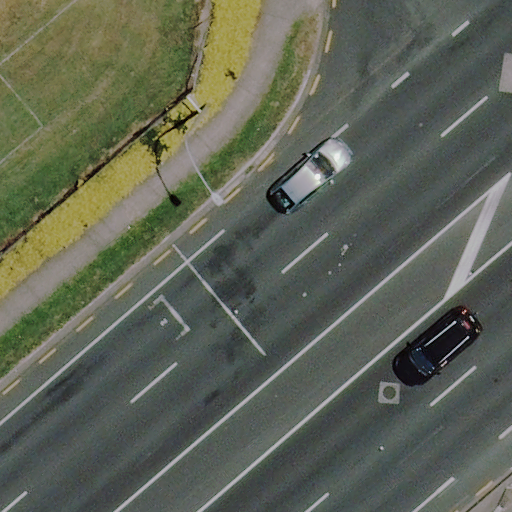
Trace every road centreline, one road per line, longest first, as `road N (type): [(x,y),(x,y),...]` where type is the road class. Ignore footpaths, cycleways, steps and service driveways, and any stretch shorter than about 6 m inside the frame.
road 1 (secondary): [(5,511),(511,76)]
road 2 (secondary): [(511,340),(313,511)]
